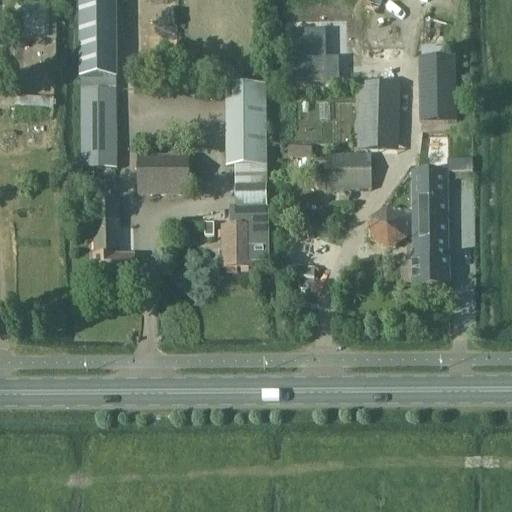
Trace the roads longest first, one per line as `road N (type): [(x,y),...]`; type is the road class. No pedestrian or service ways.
road 1 (primary): [(0,393),(511,389)]
road 2 (unclassified): [(0,362),(511,358)]
